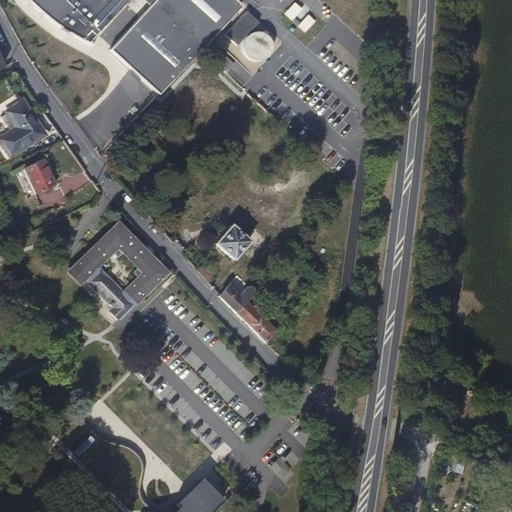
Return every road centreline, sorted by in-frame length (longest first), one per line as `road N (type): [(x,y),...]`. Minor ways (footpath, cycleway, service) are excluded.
road 1 (residential): [(0,24),(24,71),(173,262),(336,424),(400,432),(423,455)]
road 2 (primary): [(415,0),(388,275),(351,511)]
road 3 (primary): [(369,511),(412,212),(431,0)]
